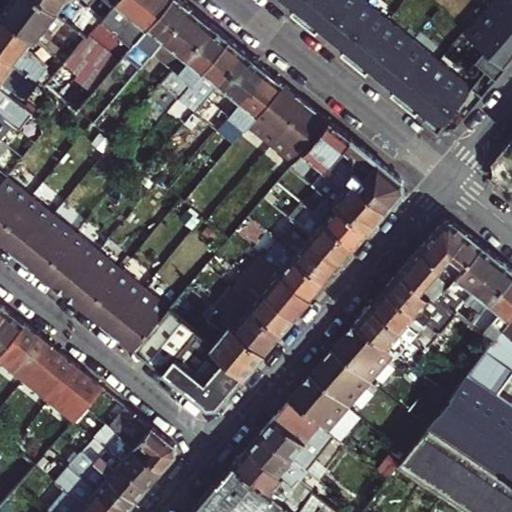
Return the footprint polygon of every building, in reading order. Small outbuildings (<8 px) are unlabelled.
[(11,0),(3,12),(36,38),(58,10),(45,0),(11,0)] [(84,6),(87,2),(85,0),(45,0),(58,10),(88,34),(104,15),(96,9),(92,13),(84,6)] [(138,39),(171,0),(116,0),(116,1),(120,5),(106,22),(108,23),(116,30),(114,34),(112,34),(62,94),(79,108),(119,60),(138,39)] [(116,1),(116,0),(91,0),(89,3),(96,9),(104,15),(116,1)] [(166,38),(192,8),(183,1),(182,0),(171,0),(138,39),(154,52),(155,51),(159,47),(155,43),(162,35),(166,38)] [(364,0),(280,0),(325,35),(331,40),(373,74),(379,79),(425,116),(423,118),(438,131),(447,121),(455,127),(478,101),(487,89),(495,80),(484,70),(471,86),(364,0)] [(511,3),(507,0),(491,0),(487,5),(484,8),(508,29),(511,32),(511,3)] [(55,88),(93,41),(108,23),(106,22),(120,5),(116,1),(104,15),(88,34),(80,44),(68,58),(52,76),(47,82),(55,88)] [(84,6),(92,13),(96,9),(89,3),(87,2),(84,6)] [(166,38),(182,51),(207,21),(200,14),(192,8),(166,38)] [(509,59),(511,55),(511,32),(508,29),(484,8),(469,25),(509,59)] [(39,57),(47,47),(36,38),(3,12),(0,15),(0,47),(28,70),(45,84),(47,82),(52,76),(46,71),(50,66),(39,57)] [(182,51),(186,55),(212,24),(207,21),(182,51)] [(192,83),(230,39),(222,32),(212,24),(186,55),(196,62),(184,77),(192,83)] [(469,25),(464,31),(464,32),(485,49),(475,61),(485,69),(484,70),(495,80),(509,66),(506,62),(509,59),(469,25)] [(175,59),(182,51),(166,38),(159,47),(165,51),(170,55),(175,59)] [(208,96),(220,82),(245,51),(238,45),(230,39),(192,83),(208,96)] [(20,81),(28,70),(0,47),(0,78),(1,80),(8,71),(20,81)] [(154,52),(160,57),(165,51),(159,47),(155,51),(154,52)] [(220,82),(225,86),(250,55),(245,51),(220,82)] [(165,61),(170,65),(175,59),(170,55),(165,61)] [(225,86),(241,99),(267,69),(259,62),(250,55),(225,86)] [(175,69),(180,72),(184,67),(179,63),(175,69)] [(246,127),(249,124),(284,82),(276,76),(267,69),(241,99),(234,108),(228,104),(224,108),(246,127)] [(29,102),(45,84),(28,70),(20,81),(13,89),(29,102)] [(13,89),(20,81),(8,71),(1,80),(13,89)] [(249,124),(272,143),(307,101),(284,82),(249,124)] [(213,100),(218,104),(222,99),(217,95),(213,100)] [(3,99),(0,96),(0,112),(11,122),(19,113),(7,103),(10,100),(6,97),(3,99)] [(295,162),(309,146),(331,120),(307,101),(272,143),(295,162)] [(309,146),(330,163),(352,138),(342,129),(331,120),(309,146)] [(404,189),(403,180),(380,161),(352,138),(330,163),(387,209),(397,197),(404,189)] [(495,178),(511,191),(511,139),(503,150),(493,161),(495,178)] [(380,217),(387,209),(330,163),(322,174),(326,178),(337,187),(346,187),(334,201),(369,230),(380,217)] [(317,179),(322,183),(326,178),(322,174),(317,179)] [(0,186),(0,231),(31,193),(13,178),(9,175),(0,186)] [(318,188),(322,183),(317,179),(313,184),(318,188)] [(0,231),(0,238),(19,253),(54,212),(31,193),(0,231)] [(363,236),(369,230),(334,201),(327,196),(314,211),(355,246),(363,236)] [(351,251),(355,246),(314,211),(312,214),(306,210),(303,214),(308,218),(301,227),(311,236),(342,261),(351,251)] [(19,253),(42,272),(76,230),(54,212),(19,253)] [(458,258),(452,252),(469,233),(452,220),(443,221),(433,234),(421,246),(448,270),(458,258)] [(42,272),(65,291),(99,249),(76,230),(42,272)] [(332,272),(338,265),(308,240),(297,231),(293,236),(288,242),(283,238),(280,242),(285,246),(284,247),(292,253),(325,281),(332,272)] [(283,238),(288,242),(293,236),(288,232),(283,238)] [(448,270),(455,276),(482,244),(476,239),(469,233),(452,252),(458,258),(448,270)] [(340,263),(342,261),(311,236),(309,238),(308,240),(338,265),(340,263)] [(465,283),(473,290),(492,267),(499,258),(492,252),(482,244),(455,276),(444,289),(435,300),(449,312),(453,315),(456,312),(456,311),(450,306),(461,293),(458,291),(465,283)] [(319,287),(325,281),(292,253),(284,247),(282,249),(277,245),(274,248),(279,253),(271,263),(311,297),(319,287)] [(444,289),(455,276),(448,270),(421,246),(411,259),(399,271),(422,290),(431,279),(444,289)] [(269,262),(271,263),(279,253),(274,248),(265,258),(269,262)] [(65,291),(87,309),(121,267),(99,249),(65,291)] [(256,285),(270,268),(266,265),(269,262),(265,258),(262,256),(245,275),(251,281),(256,285)] [(482,297),(489,302),(506,281),(511,274),(511,267),(507,264),(499,258),(492,267),(473,290),(456,311),(456,312),(471,324),(475,319),(470,315),(477,306),(475,305),(482,297)] [(306,303),(311,297),(271,263),(269,262),(266,265),(270,268),(256,285),(264,291),(268,287),(298,313),(306,303)] [(111,328),(145,287),(121,267),(87,309),(111,328)] [(420,308),(430,297),(422,290),(399,271),(391,280),(385,287),(402,301),(416,313),(435,329),(439,332),(453,315),(449,312),(441,321),(430,313),(428,315),(420,308)] [(489,302),(493,306),(511,282),(511,274),(506,281),(489,302)] [(252,305),(264,291),(256,285),(251,281),(241,279),(234,289),(252,305)] [(475,328),(492,341),(511,314),(511,282),(493,306),(500,311),(486,328),(479,323),(475,328)] [(111,328),(136,348),(170,308),(171,307),(145,287),(111,328)] [(295,317),(298,313),(268,287),(264,291),(295,317)] [(414,330),(407,324),(416,313),(402,301),(385,287),(380,295),(371,304),(403,329),(413,338),(426,348),(439,332),(435,329),(427,338),(416,329),(414,330)] [(217,309),(235,325),(252,305),(234,289),(217,309)] [(291,322),(295,317),(264,291),(252,305),(283,331),(291,322)] [(0,320),(10,309),(0,301),(0,320)] [(401,340),(396,338),(403,329),(371,304),(364,310),(356,321),(394,353),(411,366),(426,348),(413,338),(408,345),(401,340)] [(274,340),(283,331),(252,305),(235,325),(265,351),(274,340)] [(257,361),(265,351),(235,325),(217,309),(213,306),(204,316),(226,334),(215,347),(246,373),(257,361)] [(164,371),(176,357),(197,332),(170,308),(136,348),(164,371)] [(0,351),(25,322),(10,309),(0,320),(0,351)] [(511,401),(500,393),(511,376),(511,314),(492,341),(428,425),(511,482),(511,401)] [(385,364),(394,353),(356,321),(347,332),(385,364)] [(0,351),(0,358),(22,376),(50,342),(25,322),(0,351)] [(374,377),(385,364),(347,332),(343,335),(336,345),(374,377)] [(22,376),(35,388),(64,353),(50,342),(22,376)] [(371,380),(374,377),(336,345),(334,347),(371,380)] [(228,393),(246,373),(215,347),(194,372),(176,357),(164,371),(208,407),(218,406),(228,393)] [(363,390),(371,380),(334,347),(324,358),(314,370),(345,395),(347,392),(354,383),(363,390)] [(35,388),(47,398),(76,363),(64,353),(35,388)] [(72,419),(102,384),(76,363),(47,398),(72,419)] [(353,401),(349,398),(351,395),(347,392),(345,395),(314,370),(312,373),(350,406),(353,401)] [(343,413),(350,406),(312,373),(304,382),(343,413)] [(333,425),(343,413),(304,382),(299,388),(294,393),(333,425)] [(349,398),(353,401),(363,390),(354,383),(347,392),(351,395),(349,398)] [(328,431),(333,425),(294,393),(290,399),(306,413),(328,431)] [(326,443),(332,435),(328,431),(306,413),(290,399),(279,410),(275,416),(303,439),(319,452),(326,443)] [(134,447),(153,425),(126,403),(108,425),(119,435),(134,447)] [(305,469),(319,452),(303,439),(275,416),(261,432),(280,448),(292,457),(298,450),(303,454),(300,458),(303,461),(300,465),(305,469)] [(172,457),(176,453),(174,443),(153,425),(134,447),(162,470),(172,457)] [(511,511),(511,482),(428,425),(427,428),(401,462),(475,511),(511,511)] [(305,469),(300,465),(292,457),(280,448),(261,432),(258,435),(247,448),(279,475),(284,468),(287,471),(285,474),(292,479),(297,473),(300,475),(305,469)] [(127,456),(134,447),(119,435),(112,443),(127,456)] [(157,475),(162,470),(134,447),(127,456),(112,443),(107,449),(149,485),(157,475)] [(279,488),(285,480),(279,475),(247,448),(240,456),(234,464),(273,496),(293,511),(298,511),(306,503),(286,489),(279,488)] [(149,485),(107,449),(106,450),(94,463),(137,499),(146,489),(149,485)] [(67,465),(82,478),(94,463),(79,450),(67,465)] [(137,499),(94,463),(82,478),(97,491),(122,511),(126,511),(134,504),(137,499)] [(259,511),(261,510),(273,496),(234,464),(222,476),(216,484),(192,511),(259,511)] [(83,507),(90,498),(77,486),(70,495),(76,501),(83,507)] [(57,492),(62,496),(66,492),(60,488),(57,492)] [(122,511),(97,491),(90,498),(83,507),(89,511),(122,511)] [(338,511),(314,493),(310,497),(306,503),(298,511),(293,511),(273,496),(261,510),(259,511),(338,511)] [(89,511),(83,507),(76,501),(69,510),(58,501),(50,511),(51,511),(89,511)]
